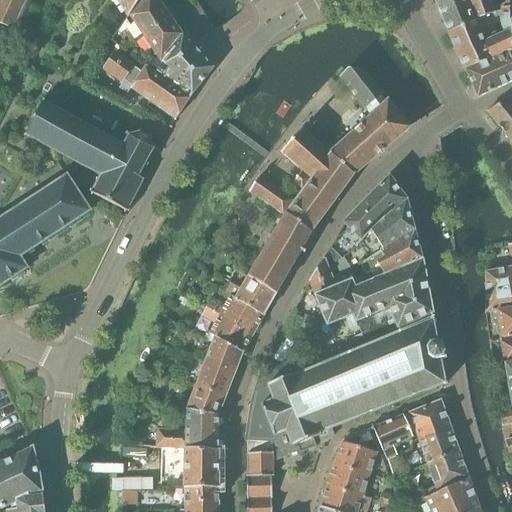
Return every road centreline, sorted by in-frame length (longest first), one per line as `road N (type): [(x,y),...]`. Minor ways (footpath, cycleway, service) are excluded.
road 1 (residential): [(402,149),(328,228),(256,357),(234,419),(235,511)]
road 2 (residential): [(493,511),(456,387),(436,241),(402,149)]
road 3 (residential): [(234,67),(177,153),(70,366)]
road 4 (residential): [(70,366),(58,450),(62,511)]
road 5 (residential): [(468,110),(400,0)]
